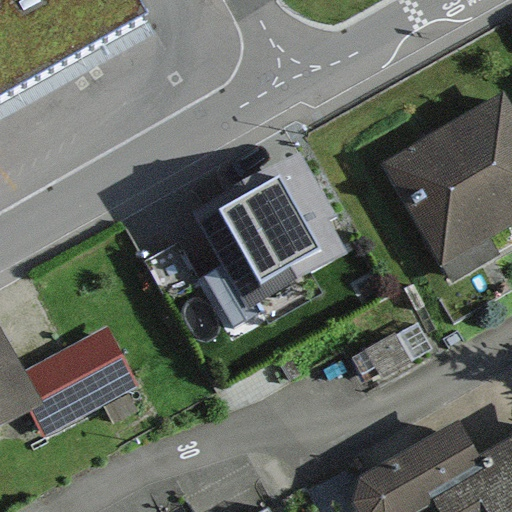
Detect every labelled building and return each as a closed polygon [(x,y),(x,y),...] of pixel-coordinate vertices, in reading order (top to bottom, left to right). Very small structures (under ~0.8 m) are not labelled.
[(0,0),(0,113),(147,30),(129,0),(0,0)] [(511,138),(498,113),(382,176),(435,273),(511,230),(511,138)] [(293,168),(194,219),(242,312),(340,261),(293,168)] [(0,339),(0,435),(27,420),(35,435),(128,383),(102,337),(24,381),(0,339)] [(466,437),(372,485),(386,511),(511,511),(511,454),(483,469),(466,437)]
